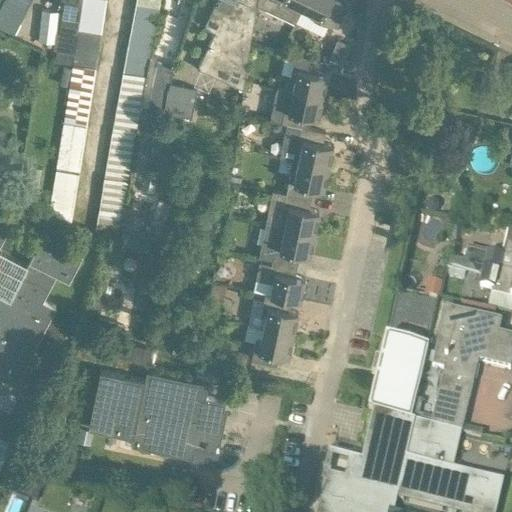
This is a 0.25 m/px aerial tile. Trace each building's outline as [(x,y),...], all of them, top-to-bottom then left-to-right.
[(0,27),(15,35),(28,10),(7,0),(5,0),(0,11),(0,27)] [(7,0),(28,10),(32,0),(7,0)] [(81,0),(81,5),(103,9),(104,0),(81,0)] [(216,0),(203,29),(213,34),(196,70),(240,91),(240,90),(242,90),(256,5),(256,0),(216,0)] [(256,0),(256,5),(268,11),(295,24),(303,8),(302,8),(306,0),(256,0)] [(306,0),(302,8),(303,8),(313,13),(310,18),(331,28),(342,5),(332,0),(306,0)] [(134,13),(157,17),(159,7),(136,2),(134,13)] [(81,5),(79,17),(102,21),(103,9),(81,5)] [(132,24),(155,28),(157,17),(134,13),(132,24)] [(78,22),(77,29),(100,33),(102,21),(79,17),(78,22)] [(77,29),(78,22),(74,21),(61,19),(59,32),(76,35),(77,29)] [(130,34),(153,39),(155,28),(132,24),(130,34)] [(76,35),(75,41),(98,44),(100,33),(77,29),(76,35)] [(128,45),(151,49),(153,39),(130,34),(128,45)] [(338,64),(350,50),(338,40),(326,54),(338,64)] [(75,41),(73,52),(96,56),(98,44),(75,41)] [(126,55),(149,60),(151,49),(128,45),(126,55)] [(73,52),(72,64),(94,68),(96,56),(73,52)] [(124,66),(147,70),(149,60),(126,55),(124,66)] [(293,91),(323,97),(327,75),(317,73),(320,61),(294,56),(290,77),(295,78),(293,91)] [(72,64),(70,76),(92,80),(94,68),(72,64)] [(166,91),(172,72),(157,65),(152,86),(148,113),(162,116),(166,91)] [(66,86),(71,68),(63,66),(59,84),(66,86)] [(122,77),(145,81),(147,70),(124,66),(122,77)] [(70,76),(68,88),(91,91),(92,80),(70,76)] [(120,87),(143,92),(145,81),(122,77),(120,87)] [(191,118),(197,88),(171,83),(167,92),(164,113),(191,118)] [(118,98),(141,102),(143,92),(120,87),(118,98)] [(68,88),(66,99),(89,103),(91,91),(68,88)] [(318,119),(323,97),(293,91),(291,100),(285,99),(281,121),(287,123),(300,126),(306,127),(308,117),(318,119)] [(116,109),(139,113),(141,102),(118,98),(116,109)] [(66,99),(64,111),(87,115),(89,103),(66,99)] [(114,119),(138,123),(139,113),(116,109),(114,119)] [(64,111),(62,123),(85,127),(87,115),(64,111)] [(112,130),(136,134),(138,123),(114,119),(112,130)] [(62,123),(61,135),(83,138),(85,127),(62,123)] [(306,128),(306,127),(300,126),(287,123),(280,157),(298,161),(328,168),(333,145),(323,143),(325,132),(306,128)] [(110,140),(134,145),(136,134),(112,130),(110,140)] [(61,135),(59,146),(82,150),(83,139),(61,135)] [(109,151),(132,155),(134,145),(110,140),(109,151)] [(59,146),(57,158),(80,162),(82,150),(59,146)] [(109,151),(107,162),(130,166),(132,155),(109,151)] [(57,158),(55,170),(78,174),(80,162),(57,158)] [(324,190),(328,168),(298,161),(296,171),(291,170),(286,193),(311,199),(313,188),(324,190)] [(105,172),(128,177),(130,166),(107,162),(105,172)] [(55,170),(53,181),(76,185),(78,174),(55,170)] [(105,172),(103,183),(126,187),(128,177),(105,172)] [(53,181),(51,193),(74,197),(76,185),(53,181)] [(103,183),(101,194),(124,198),(126,187),(103,183)] [(311,199),(286,193),(273,191),(266,224),(314,234),(319,212),(309,210),(311,199)] [(51,193),(50,205),(72,209),(74,197),(51,193)] [(101,194),(100,204),(122,209),(124,198),(101,194)] [(150,231),(145,250),(157,253),(170,202),(159,199),(150,231)] [(427,209),(430,213),(437,213),(440,209),(440,203),(436,199),(431,200),(427,204),(427,209)] [(47,202),(33,201),(31,212),(46,214),(47,202)] [(100,204),(98,215),(120,219),(122,209),(100,204)] [(72,209),(50,205),(48,217),(71,220),(72,209)] [(0,244),(13,219),(0,211),(0,376),(15,385),(55,306),(43,300),(56,274),(69,280),(82,254),(43,234),(26,266),(0,252),(0,244)] [(98,215),(96,226),(118,230),(120,219),(98,215)] [(310,256),(314,234),(266,224),(259,257),(272,260),(297,265),(299,254),(310,256)] [(145,250),(150,231),(131,227),(126,245),(145,250)] [(484,264),(511,271),(511,231),(508,231),(503,256),(487,252),(484,264)] [(233,249),(235,240),(224,238),(222,247),(233,249)] [(121,248),(109,246),(106,262),(117,264),(121,248)] [(465,273),(467,262),(466,261),(449,258),(447,269),(453,271),(465,273)] [(295,276),(297,265),(272,260),(271,265),(259,262),(256,278),(253,291),(265,294),(290,299),(300,301),(305,278),(295,276)] [(511,271),(484,264),(479,287),(492,290),(491,294),(511,299),(511,271)] [(108,278),(98,276),(87,318),(98,320),(108,278)] [(439,298),(443,282),(427,279),(424,295),(439,298)] [(221,304),(225,286),(211,283),(207,301),(221,304)] [(290,299),(265,294),(263,300),(253,298),(248,325),(263,328),(293,335),(298,312),(288,310),(290,299)] [(463,312),(496,317),(498,308),(465,303),(463,312)] [(432,367),(444,370),(430,429),(461,436),(478,361),(510,369),(511,360),(511,339),(498,337),(501,323),(446,310),(432,367)] [(288,357),(293,335),(263,328),(261,339),(255,338),(251,361),(276,366),(278,355),(288,357)] [(410,425),(411,421),(428,348),(386,338),(380,361),(375,360),(373,370),(371,376),(376,378),(368,411),(373,412),(361,460),(329,453),(322,482),(324,483),(316,511),(387,511),(388,510),(394,511),(397,500),(446,511),(495,511),(503,481),(453,469),(461,436),(430,429),(410,425)] [(149,364),(152,350),(126,344),(122,357),(149,364)] [(188,347),(175,344),(172,353),(186,356),(188,347)] [(226,371),(216,368),(214,376),(220,378),(224,379),(226,371)] [(100,371),(88,428),(132,437),(130,446),(192,459),(191,465),(215,470),(218,452),(215,451),(216,444),(220,445),(227,408),(224,408),(226,401),(206,396),(208,384),(146,371),(144,380),(100,371)] [(79,429),(76,443),(89,445),(92,432),(79,429)] [(0,475),(9,480),(26,447),(13,440),(10,446),(0,441),(0,475)] [(42,485),(32,481),(27,496),(37,499),(42,485)]
